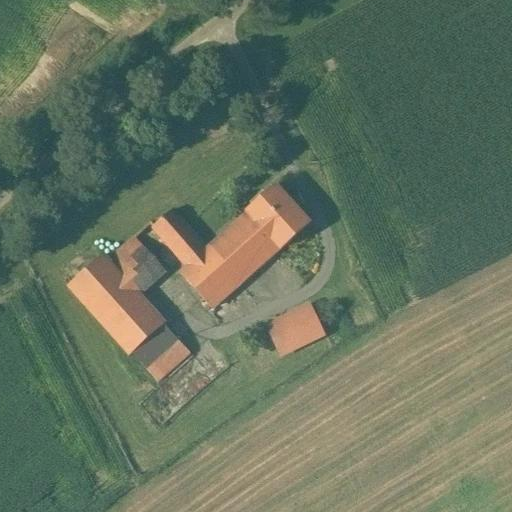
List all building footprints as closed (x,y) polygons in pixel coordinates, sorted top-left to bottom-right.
[(309,225),(275,187),(246,213),(248,214),(279,249),(280,251),(309,225)] [(248,214),(206,251),(186,228),(171,211),(156,225),(152,228),(187,268),(180,275),(211,310),(279,249),(248,214)] [(134,238),(107,263),(102,257),(69,287),(130,356),(131,354),(163,326),(138,297),(165,273),(134,238)] [(309,307),(266,328),(279,357),(323,336),(309,307)] [(163,326),(131,354),(145,369),(176,341),(163,326)] [(176,341),(145,369),(157,383),(189,355),(176,341)]
